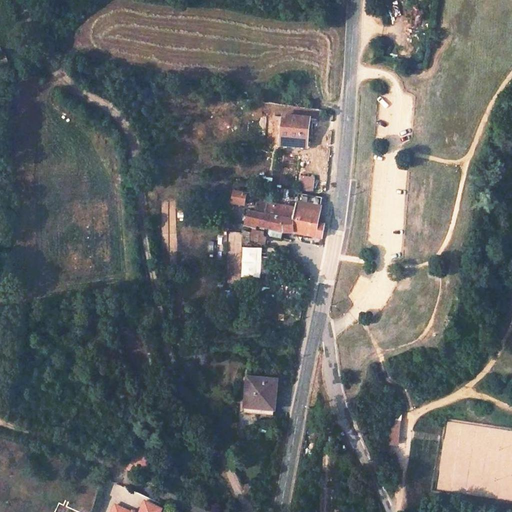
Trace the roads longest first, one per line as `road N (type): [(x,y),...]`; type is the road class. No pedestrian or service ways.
road 1 (track): [(17,0),(51,67),(125,128),(175,377),(211,427),(234,485)]
road 2 (secondary): [(354,0),(342,170),(314,328)]
road 3 (residential): [(314,328),(327,333),(341,411),(390,511)]
road 4 (secondary): [(314,328),(280,511)]
road 5 (track): [(116,476),(0,421)]
